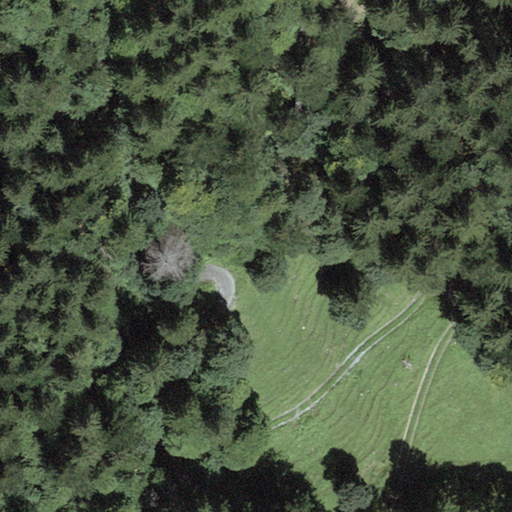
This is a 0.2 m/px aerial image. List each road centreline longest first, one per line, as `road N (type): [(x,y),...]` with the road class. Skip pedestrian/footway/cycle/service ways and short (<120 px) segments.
road 1 (track): [(389,511),(429,383),(464,316),(464,299),(450,287),(435,292),(315,404),(157,498),(153,413),(231,282),(229,268),(215,266),(117,335)]
road 2 (track): [(0,417),(66,393),(117,335)]
